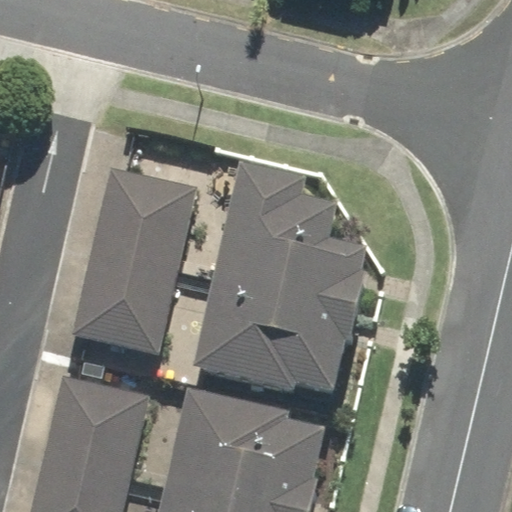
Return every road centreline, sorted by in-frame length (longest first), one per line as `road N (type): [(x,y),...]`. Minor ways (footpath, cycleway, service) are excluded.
road 1 (residential): [(0,2),(511,119)]
road 2 (tertiary): [(511,255),(451,511)]
